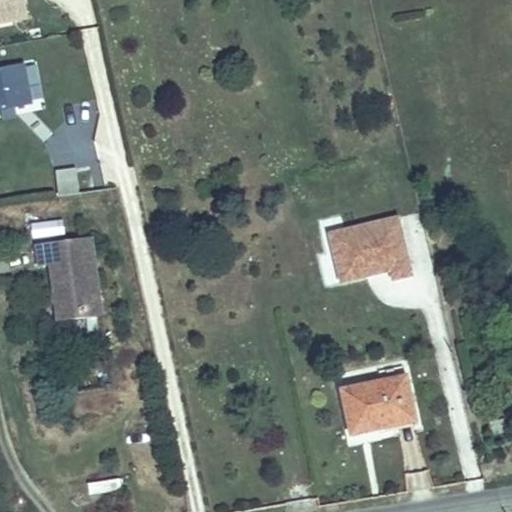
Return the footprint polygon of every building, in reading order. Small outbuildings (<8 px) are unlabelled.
[(0,0),(0,23),(11,21),(7,0),(0,0)] [(37,105),(29,66),(0,72),(0,113),(9,111),(23,108),(37,105)] [(24,116),(23,108),(9,111),(10,119),(24,116)] [(90,193),(86,169),(66,172),(70,196),(90,193)] [(387,211),(384,196),(360,201),(364,216),(387,211)] [(325,234),(339,289),(411,271),(397,216),(325,234)] [(321,232),(343,228),(341,217),(319,220),(321,232)] [(30,238),(63,235),(62,220),(29,223),(30,238)] [(107,234),(50,242),(53,267),(65,266),(73,323),(118,317),(107,234)] [(72,376),(73,392),(110,389),(108,373),(72,376)] [(375,395),(335,405),(347,454),(388,444),(386,436),(413,429),(399,377),(372,384),(375,395)]
